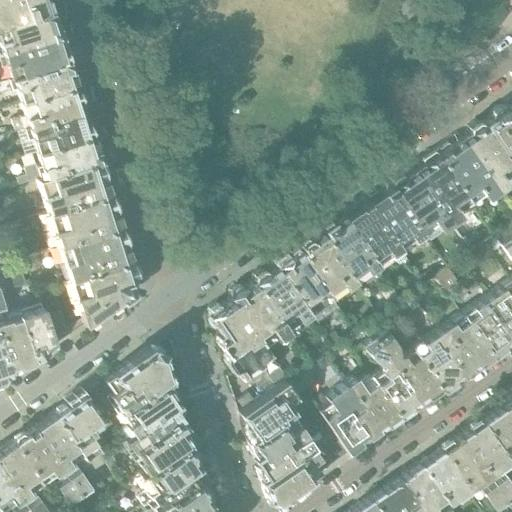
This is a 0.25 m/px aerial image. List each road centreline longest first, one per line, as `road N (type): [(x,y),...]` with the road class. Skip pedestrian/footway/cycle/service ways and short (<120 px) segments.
road 1 (residential): [(176,290),(511,60)]
road 2 (residential): [(78,0),(176,290)]
road 3 (residential): [(299,511),(511,366)]
road 4 (residential): [(239,511),(176,290)]
road 5 (residential): [(0,412),(176,290)]
